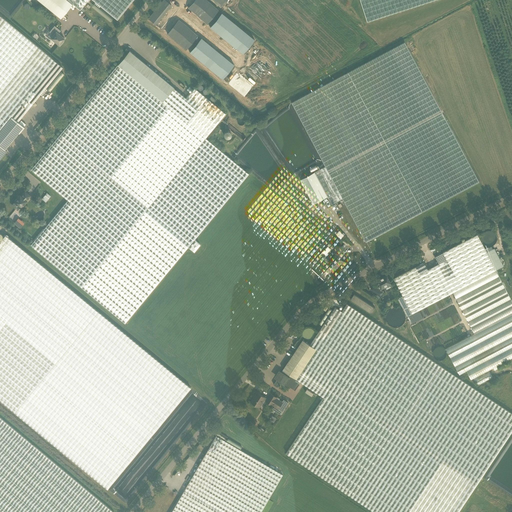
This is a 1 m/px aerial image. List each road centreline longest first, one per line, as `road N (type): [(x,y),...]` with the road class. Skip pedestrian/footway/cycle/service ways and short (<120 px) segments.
road 1 (unclassified): [(132,511),(308,302),(511,196)]
road 2 (unclassified): [(0,182),(152,0)]
